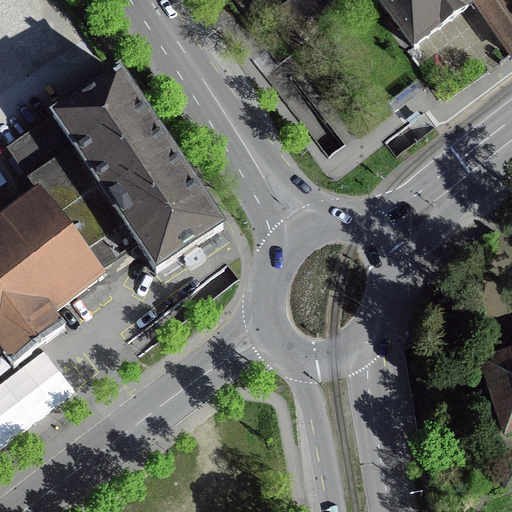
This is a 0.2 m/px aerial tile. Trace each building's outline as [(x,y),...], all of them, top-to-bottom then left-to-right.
[(293,53),(356,0),(293,0),(266,20),(293,53)] [(375,0),(413,51),(447,25),(473,6),(481,0),(375,0)] [(511,0),(481,0),(473,6),(511,59),(511,0)] [(195,249),(222,232),(118,76),(51,121),(6,151),(35,195),(37,194),(41,198),(39,199),(97,275),(99,274),(105,270),(95,254),(107,246),(119,238),(130,253),(136,249),(155,276),(181,259),(183,262),(190,257),(197,252),(195,249)] [(392,116),(426,90),(418,80),(384,106),(392,116)] [(417,113),(407,121),(410,125),(421,117),(417,113)] [(0,223),(0,355),(1,355),(9,366),(8,367),(12,372),(17,368),(17,367),(35,353),(59,335),(60,336),(65,332),(61,326),(60,327),(52,317),(97,282),(98,283),(103,280),(99,274),(97,275),(39,199),(41,198),(37,194),(35,195),(26,201),(27,202),(0,223)] [(511,431),(511,357),(484,366),(506,433),(511,431)]
